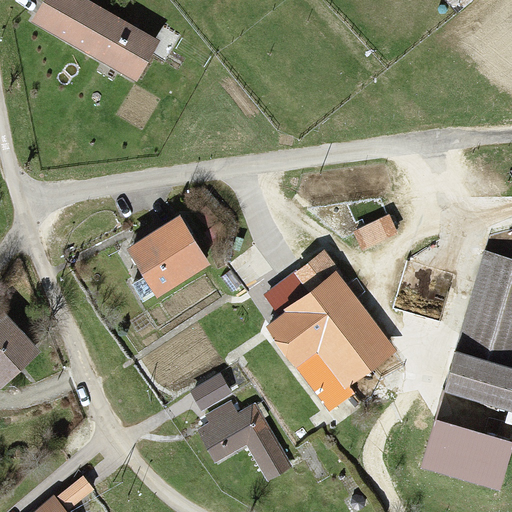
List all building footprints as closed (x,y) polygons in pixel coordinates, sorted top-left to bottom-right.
[(82,0),(45,0),(34,21),(133,75),(153,38),(82,0)] [(174,215),(125,244),(159,300),(207,272),(174,215)] [(400,351),(322,248),(276,283),(291,302),(264,323),(328,406),(400,351)] [(511,260),(480,252),(442,391),(511,409),(511,260)] [(38,348),(3,309),(0,311),(0,379),(2,381),(38,348)] [(219,374),(193,389),(202,405),(228,390),(219,374)] [(251,391),(194,428),(217,464),(248,444),(270,479),(296,462),(251,391)] [(86,474),(64,491),(75,507),(98,491),(86,474)]
